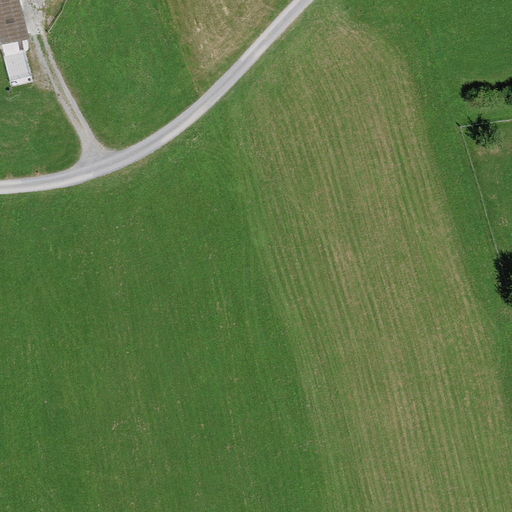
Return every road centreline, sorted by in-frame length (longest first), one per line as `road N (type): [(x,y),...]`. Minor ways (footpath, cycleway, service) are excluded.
road 1 (track): [(0,186),(89,172),(148,146),(201,107),(304,0)]
road 2 (track): [(119,161),(75,76),(55,1)]
